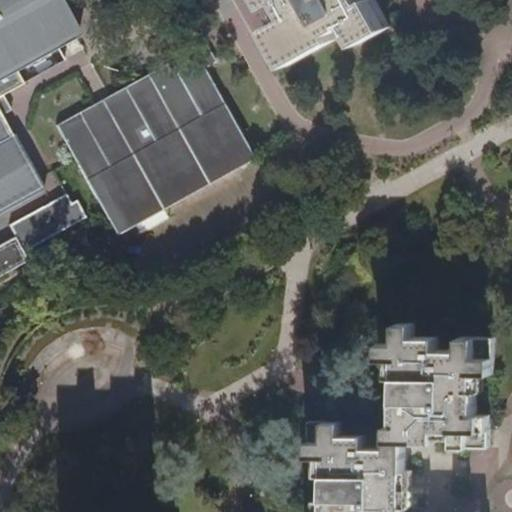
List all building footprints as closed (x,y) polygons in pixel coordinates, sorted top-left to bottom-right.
[(8,141),(0,124),(0,98),(17,89),(9,73),(73,37),(52,0),(0,0),(0,216),(40,193),(12,140),(8,141)] [(266,0),(272,10),(283,5),(293,21),(273,32),(293,68),(340,43),(337,38),(351,30),(362,48),(392,31),(375,1),(369,3),(367,0),(266,0)] [(215,67),(204,47),(111,99),(96,107),(56,130),(115,236),(253,160),(204,73),(215,67)] [(13,242),(0,249),(0,280),(27,266),(23,256),(86,222),(77,206),(70,209),(65,199),(7,230),(13,242)] [(407,511),(407,507),(407,498),(407,494),(408,471),(408,457),(408,444),(435,444),(439,444),(439,433),(447,433),(456,433),(456,448),(462,448),(470,448),(492,448),(492,430),(492,417),(481,417),(481,376),(496,376),(496,339),(464,339),(464,353),(440,352),(440,339),(416,339),(416,324),(401,324),(400,344),(383,344),(383,360),(400,360),(399,411),(399,418),(399,427),(391,427),(391,450),(369,449),(369,437),(344,437),(344,424),(314,424),(313,460),(328,460),(326,511),(407,511)]
